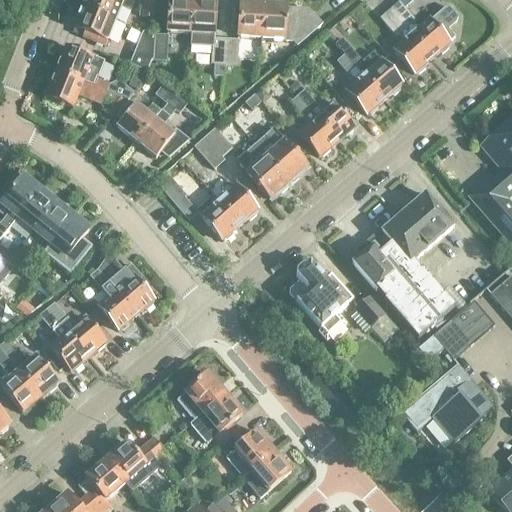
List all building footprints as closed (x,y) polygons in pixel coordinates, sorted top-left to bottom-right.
[(85,0),(82,9),(114,22),(123,0),(85,0)] [(143,0),(142,20),(154,20),(155,0),(143,0)] [(411,0),(403,0),(399,5),(403,10),(413,1),(411,0)] [(190,36),(192,4),(168,2),(166,34),(190,36)] [(217,5),(192,4),(190,36),(189,48),(214,49),(213,65),(214,65),(224,66),(226,42),(215,42),(217,5)] [(390,12),(432,61),(450,46),(449,44),(455,39),(448,31),(456,24),(458,18),(450,9),(444,11),(430,24),(429,23),(418,33),(412,27),(416,23),(403,10),(399,5),(390,12)] [(271,39),(273,9),(240,7),(238,37),(271,39)] [(114,22),(82,9),(73,30),(84,34),(82,38),(104,47),(114,22)] [(287,9),(273,9),(271,39),(284,40),(284,44),(294,45),(297,47),(321,26),(313,17),(312,18),(306,11),(287,10),(287,9)] [(415,77),(432,61),(390,12),(379,22),(396,40),(400,38),(405,43),(393,54),(415,77)] [(153,59),(155,39),(141,33),(128,66),(146,73),(151,60),(153,59)] [(155,37),(155,39),(153,59),(166,60),(168,37),(155,37)] [(226,42),(224,66),(236,67),(238,43),(226,42)] [(96,82),(103,65),(65,49),(55,74),(105,95),(114,99),(127,104),(133,96),(118,84),(107,86),(96,82)] [(364,79),(385,103),(402,88),(381,63),(370,73),(364,67),(365,66),(354,53),(346,59),(364,79)] [(364,79),(346,59),(339,65),(350,78),(351,77),(357,84),(346,94),(367,118),(385,103),(364,79)] [(214,76),(214,78),(223,78),(224,66),(214,65),(214,76)] [(102,103),(105,95),(55,74),(45,100),(72,111),(79,94),(102,103)] [(131,81),(129,88),(135,90),(136,91),(141,85),(131,81)] [(296,82),(289,88),(297,97),(303,91),(296,82)] [(167,107),(176,95),(163,85),(154,97),(167,107)] [(262,90),(255,96),(263,106),(270,99),(262,90)] [(161,114),(144,100),(145,99),(137,92),(114,121),(120,125),(117,130),(136,145),(161,114)] [(304,93),(297,99),(338,145),(355,130),(334,106),(324,114),(304,93)] [(167,107),(161,114),(136,145),(155,161),(161,154),(169,160),(188,143),(176,134),(174,137),(164,129),(175,114),(178,116),(188,105),(176,95),(167,107)] [(254,98),(245,105),(251,112),(260,105),(254,98)] [(113,121),(124,106),(114,99),(103,113),(113,121)] [(338,145),(297,99),(290,105),(309,127),(299,136),(320,161),(338,145)] [(468,199),(511,250),(511,206),(509,202),(511,199),(511,121),(495,136),(498,139),(486,149),(503,169),(468,199)] [(214,131),(204,140),(222,160),(232,151),(214,131)] [(264,138),(255,147),(289,186),(307,170),(273,131),(265,139),(264,138)] [(222,160),(204,140),(194,149),(214,172),(225,163),(222,160)] [(289,186),(255,147),(244,156),(245,157),(237,164),(270,202),(289,186)] [(154,183),(175,208),(186,199),(165,174),(154,183)] [(0,240),(40,192),(23,179),(18,175),(3,193),(8,197),(1,206),(10,214),(0,225),(0,240)] [(219,204),(240,229),(258,213),(236,189),(219,204)] [(17,253),(56,205),(40,192),(0,240),(0,241),(10,230),(19,238),(11,248),(17,253)] [(223,244),(240,229),(219,204),(212,197),(194,212),(223,244)] [(419,271),(413,264),(453,229),(425,197),(381,235),(385,239),(374,248),(373,248),(352,266),(376,293),(377,292),(385,301),(384,302),(417,341),(454,309),(421,270),(419,271)] [(50,246),(72,218),(56,205),(17,253),(24,259),(34,247),(28,242),(34,233),(50,246)] [(89,232),(72,218),(50,246),(44,254),(70,275),(91,248),(82,241),(89,232)] [(110,256),(96,272),(136,318),(154,303),(143,290),(144,290),(138,283),(142,280),(131,267),(125,273),(110,256)] [(0,285),(12,271),(0,260),(0,285)] [(296,278),(295,278),(305,289),(308,293),(296,304),(327,338),(341,326),(334,319),(347,307),(347,306),(352,301),(341,289),(330,277),(326,271),(320,277),(309,265),(302,265),(296,271),(296,278)] [(136,318),(96,272),(90,279),(109,301),(98,310),(119,334),(136,318)] [(511,280),(511,279),(489,298),(511,323),(511,280)] [(369,298),(354,311),(370,330),(373,328),(385,343),(398,332),(369,298)] [(23,302),(16,310),(25,318),(34,311),(23,302)] [(474,303),(451,323),(472,347),(495,328),(474,303)] [(47,312),(88,361),(107,345),(86,320),(74,330),(54,306),(47,312)] [(71,375),(88,361),(47,312),(39,318),(59,342),(50,350),(71,375)] [(472,347),(451,323),(432,339),(453,364),(472,347)] [(0,352),(19,375),(41,401),(59,385),(37,359),(27,368),(5,343),(0,347),(0,352)] [(22,416),(41,401),(19,375),(0,352),(0,368),(11,381),(0,390),(22,416)] [(419,400),(401,416),(417,435),(432,422),(453,446),(482,422),(480,420),(493,409),(477,389),(476,389),(473,392),(467,384),(470,381),(458,367),(419,400)] [(202,416),(225,396),(208,376),(176,402),(194,423),(202,416)] [(242,416),(225,396),(202,416),(208,424),(202,429),(212,441),(220,450),(239,434),(231,426),(242,416)] [(0,435),(10,427),(0,414),(0,435)] [(243,480),(274,455),(256,434),(246,443),(239,434),(220,450),(228,460),(226,461),(243,480)] [(143,449),(158,467),(168,458),(153,440),(143,449)] [(149,474),(158,467),(143,449),(135,455),(126,445),(106,462),(126,486),(145,469),(149,474)] [(274,455),(243,480),(259,499),(266,493),(268,494),(291,475),(274,455)] [(511,511),(511,457),(506,462),(511,469),(511,473),(488,494),(502,511),(511,511)] [(126,486),(106,462),(86,479),(95,490),(85,498),(96,511),(105,511),(111,507),(106,502),(126,486)] [(184,479),(178,485),(185,493),(192,487),(184,479)] [(96,511),(85,498),(75,507),(66,496),(47,511),(96,511)] [(203,507),(200,510),(202,511),(219,511),(209,502),(203,507)]
